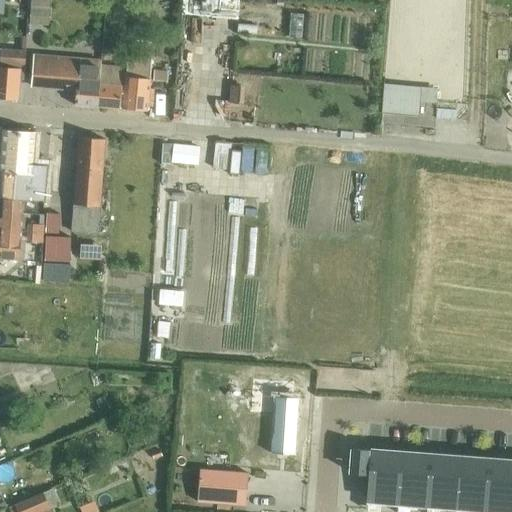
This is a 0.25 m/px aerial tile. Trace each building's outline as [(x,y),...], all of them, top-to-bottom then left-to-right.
[(30,0),(29,25),(49,26),(50,0),(30,0)] [(216,4),(216,30),(230,30),(230,4),(216,4)] [(303,11),(290,10),(288,35),(301,36),(303,11)] [(0,98),(17,100),(18,78),(23,79),(25,52),(1,49),(0,58),(0,98)] [(75,105),(98,107),(100,65),(101,61),(34,55),(32,86),(58,88),(58,86),(77,88),(75,105)] [(124,109),(148,111),(152,61),(128,59),(127,67),(124,109)] [(127,67),(100,65),(98,107),(124,109),(127,67)] [(154,81),(168,81),(168,72),(155,71),(154,81)] [(381,113),(418,115),(420,87),(383,84),(381,113)] [(243,86),(231,85),(230,100),(241,101),(243,86)] [(460,109),(459,96),(441,97),(441,110),(460,109)] [(1,137),(0,151),(0,197),(22,199),(22,200),(21,210),(23,210),(42,212),(43,201),(46,166),(31,165),(34,137),(34,133),(2,130),(1,137)] [(71,231),(98,233),(104,139),(78,137),(71,231)] [(247,139),(246,159),(271,160),(272,140),(247,139)] [(200,145),(174,142),(172,160),(198,163),(200,145)] [(214,142),(212,166),(229,167),(231,144),(214,142)] [(319,170),(317,185),(327,185),(323,233),(352,236),(357,187),(341,186),(342,172),(319,170)] [(169,178),(162,178),(159,256),(166,256),(169,178)] [(256,200),(257,187),(199,185),(198,197),(256,200)] [(0,204),(0,257),(19,259),(23,210),(21,210),(22,200),(0,199),(0,204)] [(45,233),(58,233),(59,214),(46,213),(45,233)] [(27,223),(26,240),(42,241),(43,223),(27,223)] [(46,235),(44,260),(57,261),(59,236),(46,235)] [(101,244),(81,243),(80,257),(100,258),(101,244)] [(42,280),(66,281),(67,265),(43,264),(42,280)] [(303,288),(300,319),(344,324),(347,293),(303,288)] [(159,289),(158,304),(181,306),(182,291),(159,289)] [(130,295),(108,294),(106,302),(130,303),(130,295)] [(159,317),(157,335),(169,336),(171,318),(159,317)] [(161,342),(150,341),(150,357),(160,357),(161,342)] [(254,381),(250,410),(269,412),(265,447),(284,449),(289,398),(286,397),(287,386),(287,385),(254,381)] [(159,449),(151,452),(153,458),(162,455),(159,449)] [(511,511),(511,469),(382,459),(383,452),(351,449),(349,473),(368,474),(366,502),(511,511)] [(199,469),(197,502),(244,505),(247,473),(199,469)] [(14,503),(17,511),(40,511),(49,509),(42,492),(14,503)] [(93,500),(78,506),(80,511),(94,511),(98,511),(93,500)]
